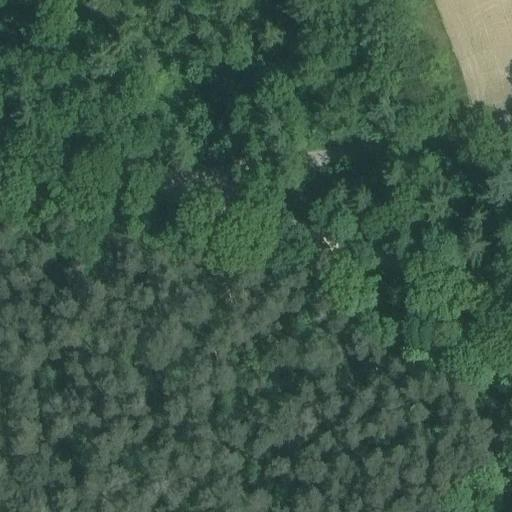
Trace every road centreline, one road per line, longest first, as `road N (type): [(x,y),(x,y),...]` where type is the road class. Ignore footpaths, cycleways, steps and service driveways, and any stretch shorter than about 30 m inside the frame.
road 1 (unclassified): [(511,102),(190,164),(0,131)]
road 2 (track): [(190,164),(511,277)]
